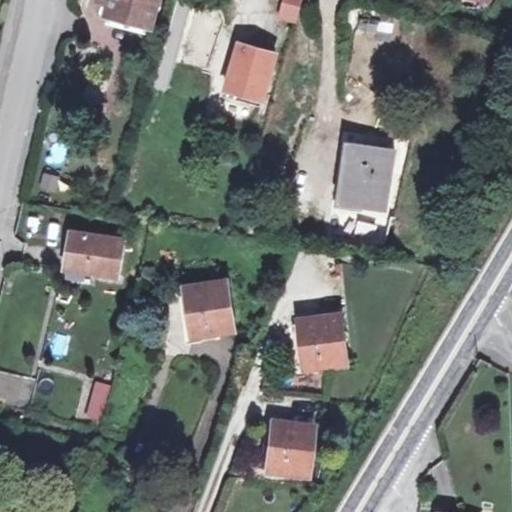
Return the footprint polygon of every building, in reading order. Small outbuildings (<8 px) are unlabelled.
[(156,0),(97,0),(98,0),(103,2),(100,13),(109,15),(107,25),(146,35),(148,26),(150,26),(156,0)] [(288,0),(285,12),(298,16),(302,0),(288,0)] [(441,0),(482,11),(485,0),(441,0)] [(224,69),(231,71),(236,51),(230,49),(224,69)] [(262,100),(225,90),(223,97),(260,107),(262,100)] [(383,211),(393,151),(348,145),(339,206),(383,211)] [(71,231),(66,270),(119,278),(124,239),(71,231)] [(237,333),(231,282),(187,287),(192,338),(237,333)] [(345,368),(341,315),(299,318),(303,370),(345,368)] [(0,373),(0,405),(32,414),(39,383),(0,373)] [(102,424),(110,384),(92,381),(85,421),(102,424)] [(307,479),(313,429),(273,423),(266,474),(307,479)]
